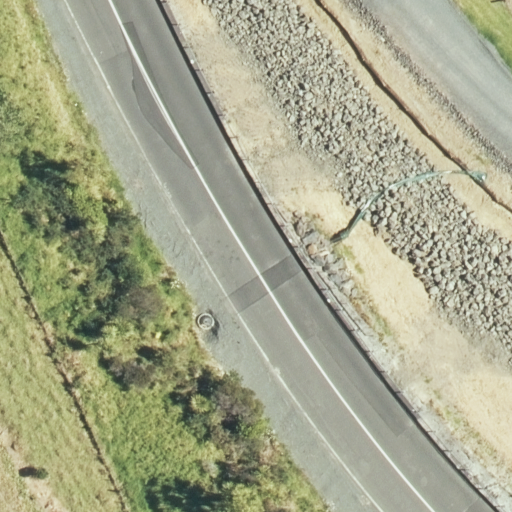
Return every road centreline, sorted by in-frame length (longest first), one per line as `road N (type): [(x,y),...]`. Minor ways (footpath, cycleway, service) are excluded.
road 1 (tertiary): [(110,0),(263,285),(438,511)]
road 2 (track): [(511,151),(423,89),(349,0)]
